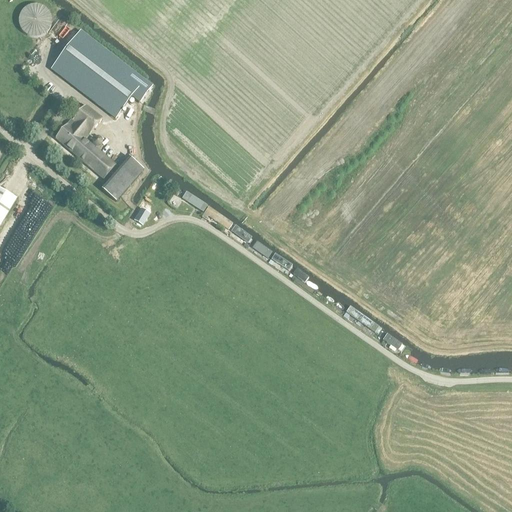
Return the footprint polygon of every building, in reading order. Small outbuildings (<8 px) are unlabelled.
[(48,22),(48,19),(47,16),(45,13),(43,11),(41,9),(38,7),(34,7),(31,6),(28,7),(26,8),(23,9),(21,12),(19,14),(18,17),(17,19),(17,22),(17,25),(18,28),(19,31),(22,33),(24,35),(27,37),(29,37),(33,38),(35,37),(39,36),(41,35),(44,32),(46,30),(47,28),(48,25),(48,22)] [(52,71),(115,119),(136,92),(73,44),(52,71)] [(56,139),(103,181),(116,166),(85,140),(102,120),(85,105),(56,139)] [(144,170),(130,158),(102,190),(116,203),(144,170)] [(0,227),(16,200),(8,195),(0,190),(0,227)] [(141,209),(134,221),(143,227),(150,215),(141,209)]
